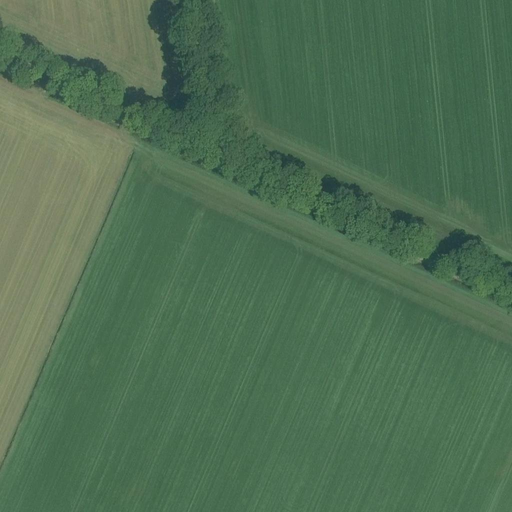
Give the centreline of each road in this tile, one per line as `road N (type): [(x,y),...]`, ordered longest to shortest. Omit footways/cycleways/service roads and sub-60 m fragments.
road 1 (track): [(0,60),(511,291)]
road 2 (track): [(193,0),(215,153)]
